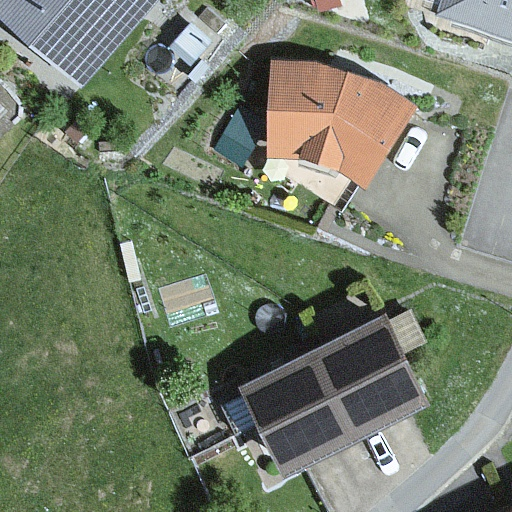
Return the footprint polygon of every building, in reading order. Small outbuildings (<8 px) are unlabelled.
[(0,0),(0,28),(77,96),(161,0),(0,0)] [(338,0),(313,0),(317,14),(340,9),(338,0)] [(511,0),(437,0),(429,24),(511,51),(511,0)] [(310,67),(267,68),(265,163),(298,163),(335,178),(360,197),(412,114),(376,88),(310,67)] [(380,326),(233,393),(274,484),(421,417),(380,326)]
